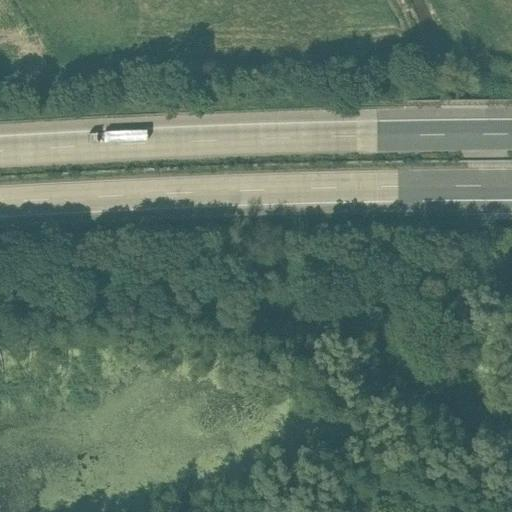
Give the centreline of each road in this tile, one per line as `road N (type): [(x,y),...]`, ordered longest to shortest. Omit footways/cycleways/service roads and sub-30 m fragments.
road 1 (motorway): [(511,135),(0,152)]
road 2 (motorway): [(0,203),(511,186)]
